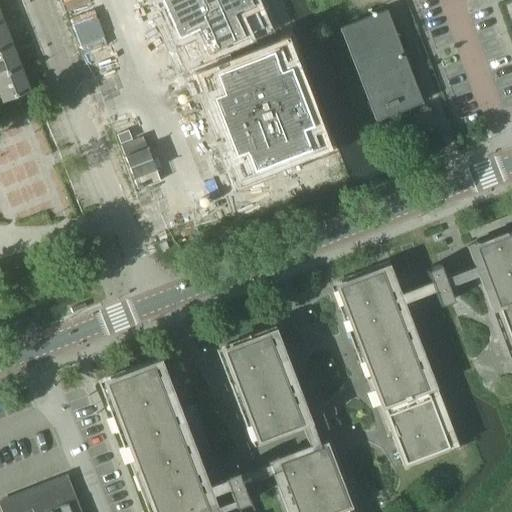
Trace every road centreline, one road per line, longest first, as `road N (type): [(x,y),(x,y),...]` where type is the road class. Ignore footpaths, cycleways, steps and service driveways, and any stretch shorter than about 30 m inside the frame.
road 1 (tertiary): [(152,303),(511,166)]
road 2 (residential): [(152,303),(35,0)]
road 3 (residential): [(98,511),(37,349)]
road 4 (residential): [(453,0),(511,157)]
road 5 (tertiary): [(37,349),(152,303)]
